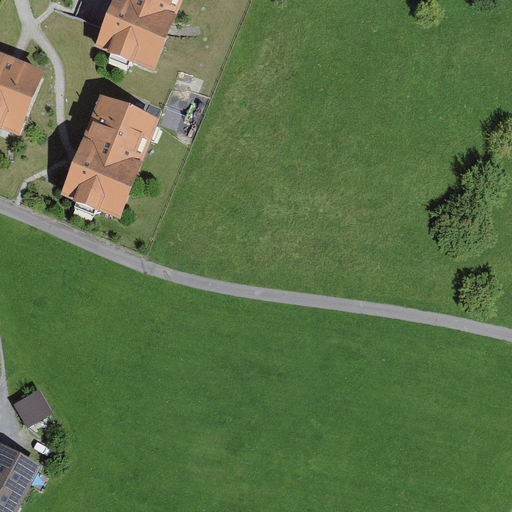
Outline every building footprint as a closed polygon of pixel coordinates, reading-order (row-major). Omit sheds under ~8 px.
[(116,0),(97,51),(160,75),(175,37),(166,34),(179,0),(116,0)] [(45,81),(0,59),(0,135),(15,143),(45,81)] [(104,104),(67,195),(128,219),(146,175),(135,171),(154,125),(104,104)] [(46,411),(40,396),(17,405),(23,420),(46,411)] [(0,511),(16,511),(41,467),(2,446),(0,450),(0,511)]
